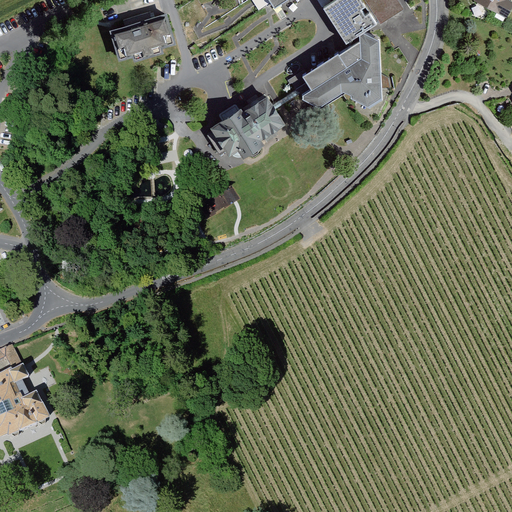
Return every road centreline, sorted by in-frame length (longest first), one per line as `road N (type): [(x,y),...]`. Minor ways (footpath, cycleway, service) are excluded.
road 1 (unclassified): [(52,302),(116,297),(244,252),(303,217),(371,156),(399,115),(431,38),(434,0)]
road 2 (residential): [(143,114),(16,203)]
road 3 (residential): [(143,114),(181,85),(207,82),(219,95),(208,117),(185,122)]
road 4 (track): [(511,152),(465,98),(399,115)]
